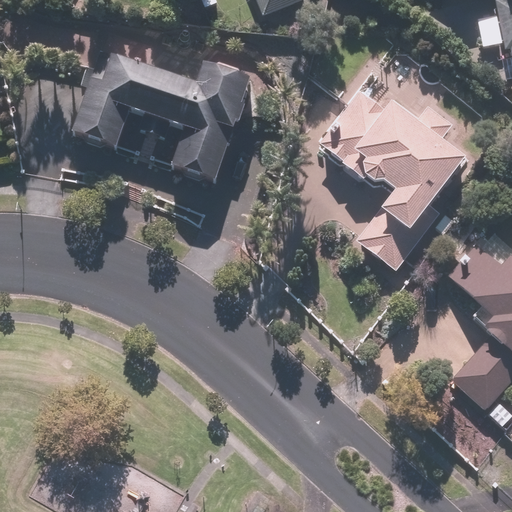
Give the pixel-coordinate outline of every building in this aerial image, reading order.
[(256,0),(265,20),(307,4),(305,0),(256,0)] [(511,0),(449,0),(451,9),(493,0),(495,0),(499,19),(477,24),(483,53),(506,48),(509,66),(511,65),(511,0)] [(198,87),(102,56),(75,137),(109,148),(120,115),(192,139),(180,173),(221,186),(255,86),(204,69),(198,87)] [(387,115),(361,94),(316,148),(354,180),(321,220),(394,280),(425,244),(412,233),(470,164),(445,144),(456,131),(426,106),(414,120),(396,105),(387,115)] [(471,317),(438,285),(383,341),(472,427),(511,385),(511,248),(493,230),(447,277),(480,309),(471,317)]
